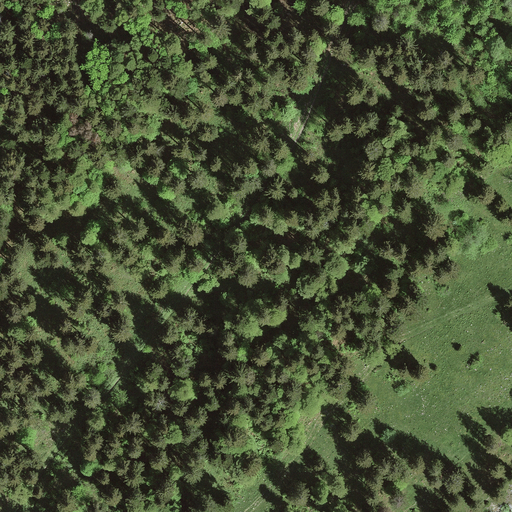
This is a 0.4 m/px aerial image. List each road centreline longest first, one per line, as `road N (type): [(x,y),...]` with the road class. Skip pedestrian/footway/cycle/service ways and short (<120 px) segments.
road 1 (track): [(357,0),(283,161),(12,511)]
road 2 (track): [(511,295),(396,336),(248,511)]
